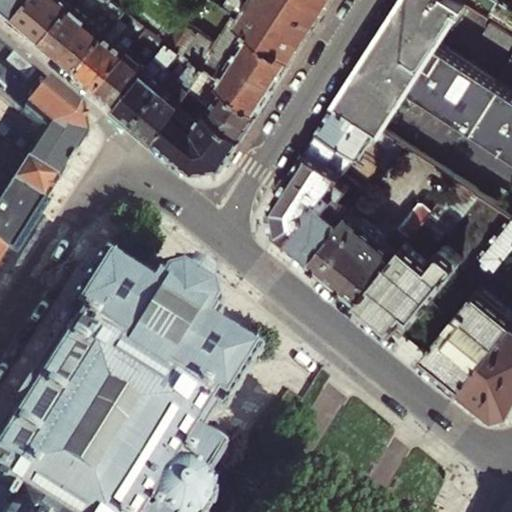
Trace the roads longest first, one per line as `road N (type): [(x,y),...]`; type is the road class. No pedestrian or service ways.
road 1 (secondary): [(218,232),(511,463)]
road 2 (residential): [(218,232),(370,0)]
road 3 (secondary): [(0,335),(90,196),(123,179)]
road 4 (tertiary): [(0,35),(102,125),(123,179)]
